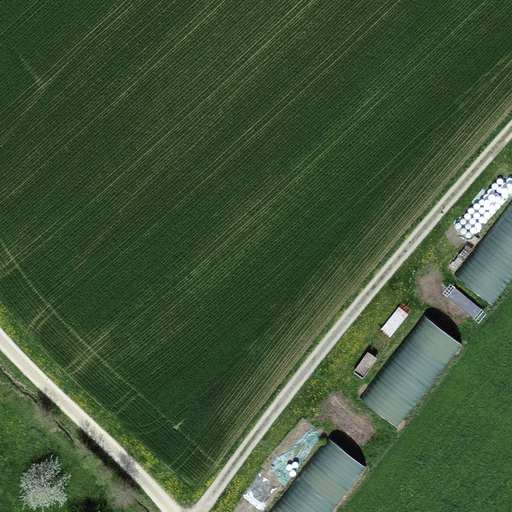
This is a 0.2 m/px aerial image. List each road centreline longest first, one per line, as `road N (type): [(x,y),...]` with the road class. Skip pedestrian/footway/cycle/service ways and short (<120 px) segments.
road 1 (track): [(511,130),(380,279),(195,511)]
road 2 (track): [(0,341),(167,511)]
